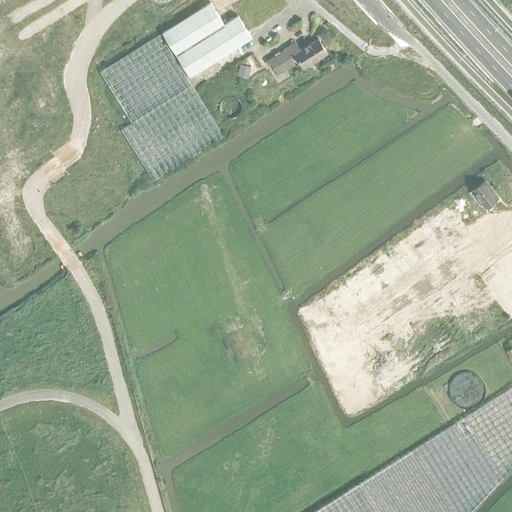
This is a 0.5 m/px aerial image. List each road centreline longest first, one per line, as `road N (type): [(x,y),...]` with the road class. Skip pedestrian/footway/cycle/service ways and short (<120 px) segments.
road 1 (unclassified): [(365,47),(511,198)]
road 2 (trunk): [(404,0),(511,114)]
